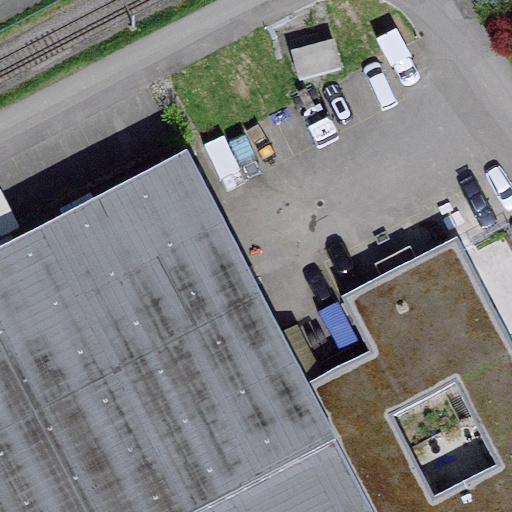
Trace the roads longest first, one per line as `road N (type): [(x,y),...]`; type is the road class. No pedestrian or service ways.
road 1 (unclassified): [(0,131),(253,0)]
road 2 (residential): [(430,0),(511,142)]
